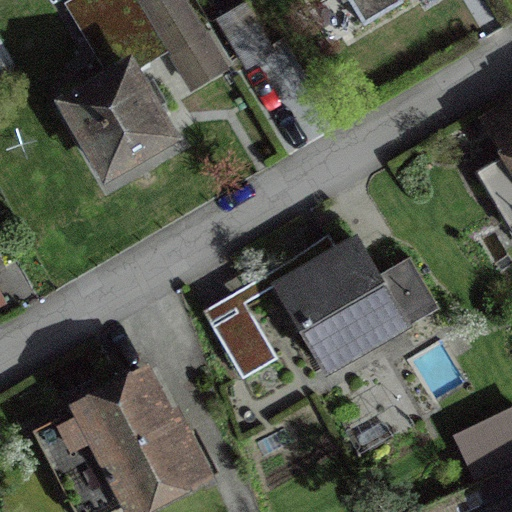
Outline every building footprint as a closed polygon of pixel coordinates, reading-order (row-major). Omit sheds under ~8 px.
[(169,57),(144,13),(136,0),(99,0),(73,15),(115,87),(141,73),(169,57)] [(166,0),(144,13),(169,57),(192,97),(226,78),(181,0),(166,0)] [(239,10),(216,24),(243,72),(266,58),(239,10)] [(141,73),(115,87),(68,114),(115,195),(187,153),(141,73)] [(511,115),(494,126),(511,158),(511,115)] [(385,288),(365,252),(288,295),(337,382),(418,337),(414,330),(438,316),(414,272),(385,288)] [(179,428),(157,383),(84,418),(90,431),(72,439),(83,462),(100,454),(128,511),(172,511),(220,489),(188,423),(179,428)] [(511,478),(511,422),(452,450),(473,496),(511,478)]
